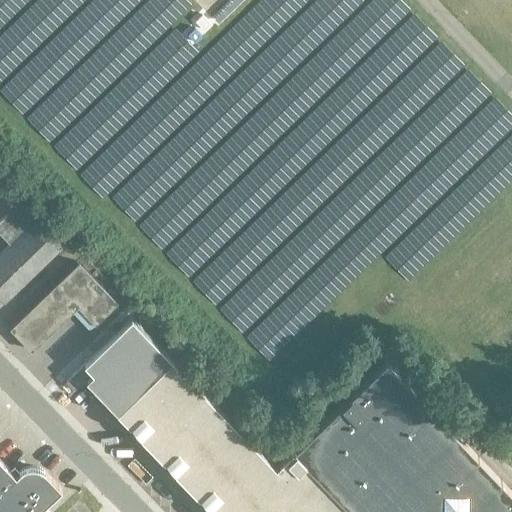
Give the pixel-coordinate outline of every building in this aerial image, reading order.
[(37,217),(36,218),(19,201),(0,219),(0,227),(12,240),(0,252),(0,294),(5,300),(62,244),(37,217)] [(95,321),(117,301),(79,261),(11,327),(32,349),(79,304),(95,321)] [(355,511),(296,450),(295,450),(278,467),(171,357),(131,317),(83,363),(83,364),(91,372),(84,378),(115,411),(213,511),(355,511)] [(296,450),(355,511),(511,511),(511,488),(387,360),(296,450)] [(73,389),(84,378),(91,372),(83,364),(65,381),(73,389)] [(36,511),(61,489),(43,471),(41,469),(40,469),(39,468),(36,467),(35,467),(32,466),(29,466),(27,467),(24,468),(22,469),(19,471),(18,471),(15,475),(0,459),(0,511),(36,511)]
